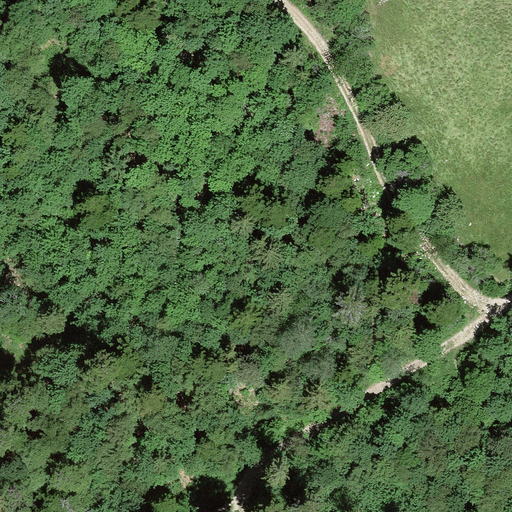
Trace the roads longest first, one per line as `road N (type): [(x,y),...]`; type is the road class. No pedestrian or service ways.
road 1 (track): [(288,0),(347,81),(400,192),(487,308)]
road 2 (track): [(239,511),(286,445),(511,293)]
